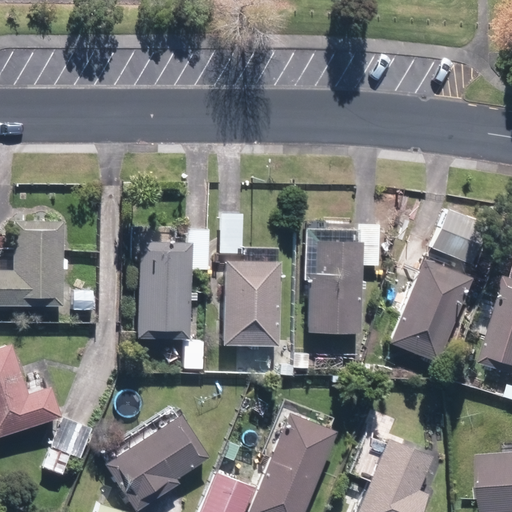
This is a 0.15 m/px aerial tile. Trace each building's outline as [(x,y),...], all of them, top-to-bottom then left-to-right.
[(449,208),(438,238),(468,249),(480,219),(449,208)] [(237,214),(214,213),(212,253),(235,254),(237,214)] [(0,262),(0,301),(59,303),(62,225),(17,223),(16,263),(0,262)] [(364,238),(316,237),(313,323),(360,325),(363,258),(382,258),(383,228),(364,227),(364,238)] [(187,247),(144,247),(144,326),(187,326),(187,247)] [(282,258),(225,258),(225,337),(282,336),(282,258)] [(470,278),(427,262),(395,342),(438,359),(470,278)] [(511,280),(504,278),(479,362),(511,372),(511,280)] [(19,346),(0,352),(0,422),(56,403),(49,384),(33,389),(19,346)] [(301,511),(337,429),(295,412),(252,511),(301,511)] [(37,465),(56,473),(63,455),(75,460),(88,429),(57,416),(37,465)] [(172,425),(108,466),(133,506),(137,511),(180,483),(176,478),(209,458),(183,418),(172,425)] [(433,458),(392,441),(362,511),(422,511),(429,497),(419,493),(433,458)] [(511,511),(511,456),(478,458),(481,511),(511,511)] [(251,488),(217,475),(203,511),(242,511),(249,494),(251,488)]
